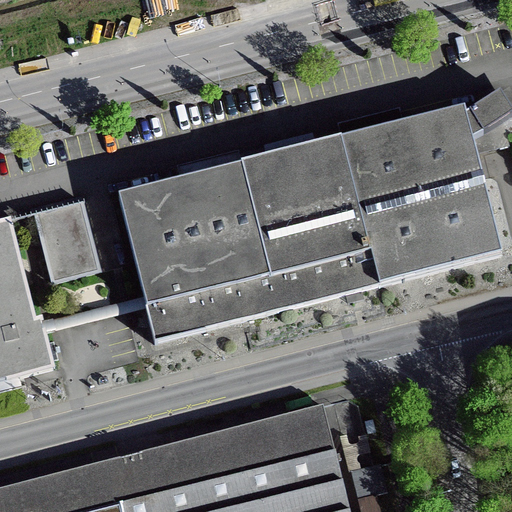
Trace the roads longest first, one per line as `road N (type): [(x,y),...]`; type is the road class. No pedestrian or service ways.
road 1 (residential): [(435,333),(0,443)]
road 2 (primary): [(396,0),(0,101)]
road 3 (residential): [(465,511),(435,333)]
